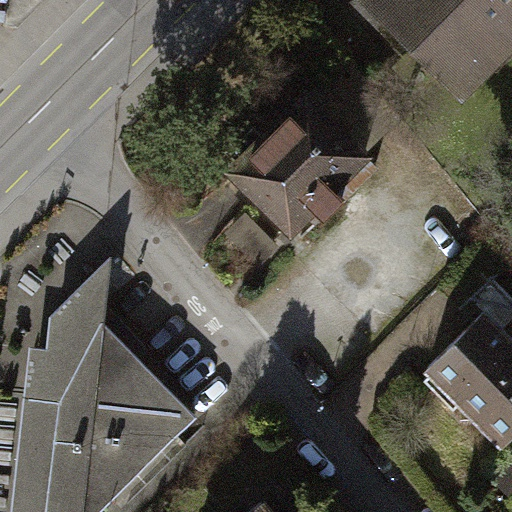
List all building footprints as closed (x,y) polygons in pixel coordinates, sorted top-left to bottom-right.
[(511,0),(364,0),(453,90),(511,31),(511,0)] [(369,153),(298,81),(215,164),(286,235),(369,153)] [(30,343),(10,511),(90,511),(195,414),(102,317),(105,261),(48,315),(46,347),(30,343)] [(511,422),(511,331),(482,299),(410,364),(486,447),(511,422)] [(284,511),(263,488),(235,511),(284,511)]
